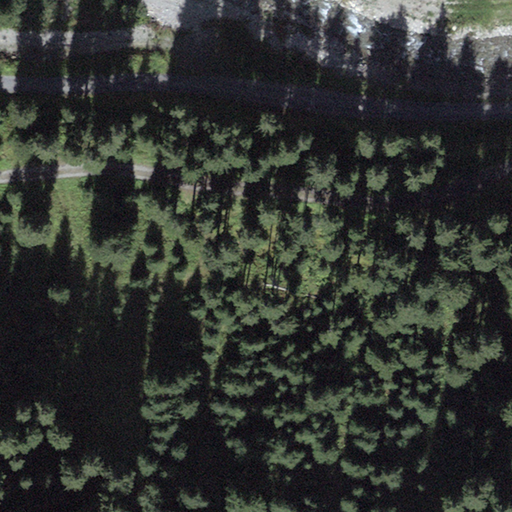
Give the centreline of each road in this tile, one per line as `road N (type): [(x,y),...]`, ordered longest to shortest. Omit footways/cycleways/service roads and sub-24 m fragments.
road 1 (track): [(511,169),(449,191),(382,201),(89,166),(0,175)]
road 2 (track): [(511,110),(359,110),(209,86),(0,82)]
